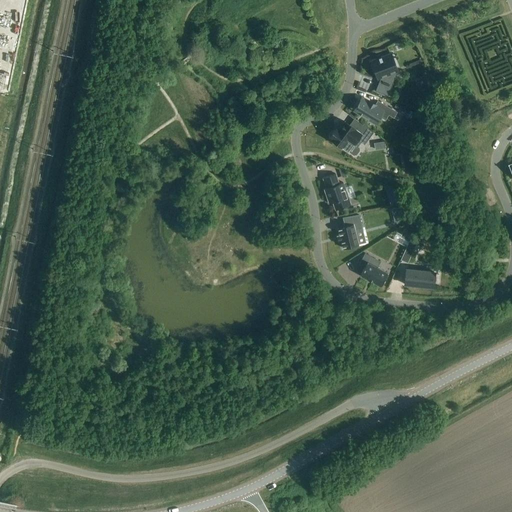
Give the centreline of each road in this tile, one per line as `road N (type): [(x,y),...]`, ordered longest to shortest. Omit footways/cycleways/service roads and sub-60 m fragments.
road 1 (residential): [(482,303),(371,301),(327,278),(295,135),(341,100),(353,29)]
road 2 (unclassified): [(396,408),(362,399),(249,456),(189,473),(129,479),(35,465),(0,482)]
road 3 (tertiary): [(184,511),(249,489),(396,408)]
road 4 (track): [(237,25),(223,21),(216,32),(236,52),(289,33),(306,37),(316,51)]
road 5 (tertiary): [(396,408),(511,347)]
